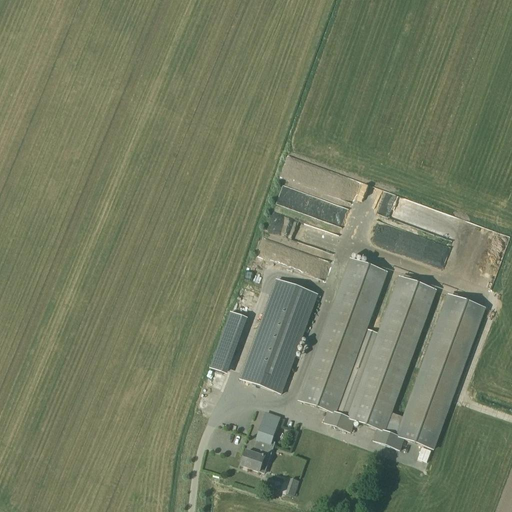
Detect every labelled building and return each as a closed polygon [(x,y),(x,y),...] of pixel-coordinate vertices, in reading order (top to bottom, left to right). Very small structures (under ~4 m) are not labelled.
[(283,188),(277,205),(311,216),(317,200),(283,188)] [(272,216),(267,232),(335,254),(340,239),(272,216)] [(387,274),(352,261),(300,403),(329,413),(325,425),(351,435),(355,423),(377,431),(373,443),(399,452),(404,441),(432,451),(484,309),(401,279),(380,336),(366,330),(387,274)] [(248,277),(256,279),(260,265),(251,263),(248,277)] [(318,297),(277,282),(241,381),(282,396),(318,297)] [(231,375),(249,318),(230,312),(213,370),(231,375)] [(254,455),(247,453),(242,467),(260,473),(265,459),(269,461),(274,446),(271,446),(280,419),(266,414),(257,442),(259,442),(254,455)] [(290,479),(286,494),(296,497),(300,481),(290,479)]
